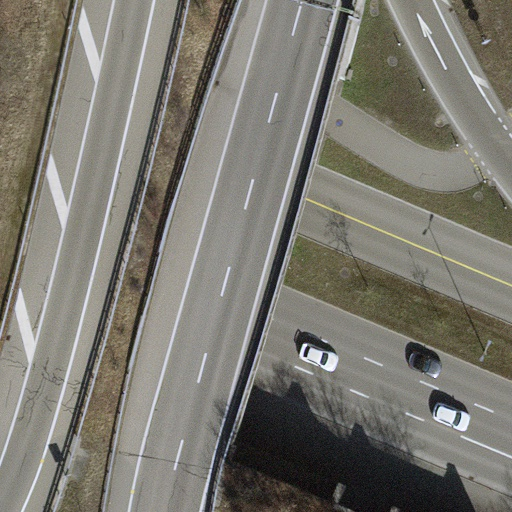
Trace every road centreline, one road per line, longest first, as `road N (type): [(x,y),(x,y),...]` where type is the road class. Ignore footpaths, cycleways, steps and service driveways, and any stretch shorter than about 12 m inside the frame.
road 1 (secondary): [(511,286),(0,63)]
road 2 (secondary): [(0,223),(511,438)]
road 3 (motorway): [(162,511),(298,0)]
road 4 (motorway): [(136,0),(48,363),(0,509)]
road 5 (motorway): [(511,165),(461,94),(412,0)]
